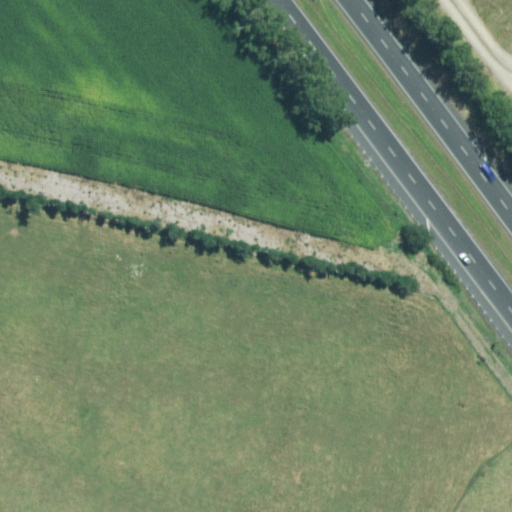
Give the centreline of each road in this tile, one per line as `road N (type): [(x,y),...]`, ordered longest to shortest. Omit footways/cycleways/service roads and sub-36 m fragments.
road 1 (motorway): [(511,314),(277,0)]
road 2 (motorway): [(348,0),(511,216)]
